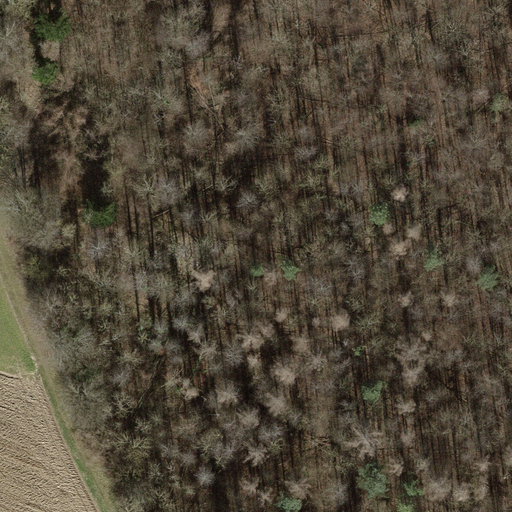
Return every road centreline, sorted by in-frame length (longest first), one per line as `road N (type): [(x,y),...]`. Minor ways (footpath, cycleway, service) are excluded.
road 1 (track): [(0,253),(128,511)]
road 2 (track): [(0,183),(83,0)]
